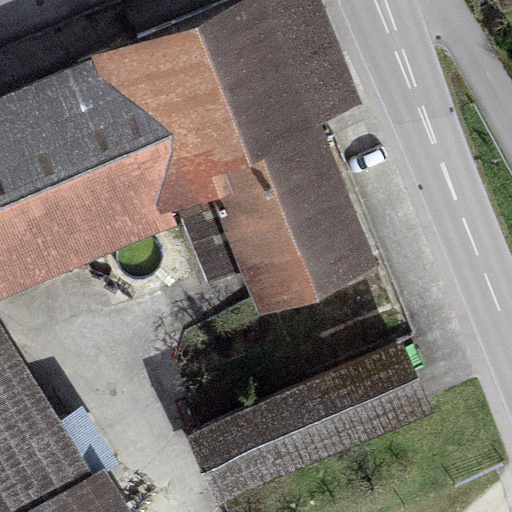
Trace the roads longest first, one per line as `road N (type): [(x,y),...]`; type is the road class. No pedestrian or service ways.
road 1 (primary): [(511,337),(378,0)]
road 2 (residential): [(511,136),(433,16),(412,0)]
